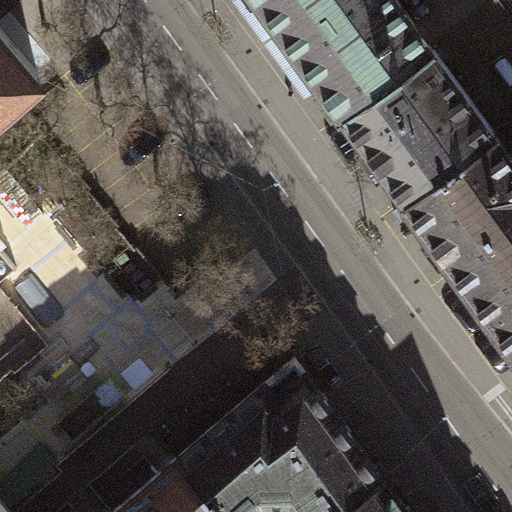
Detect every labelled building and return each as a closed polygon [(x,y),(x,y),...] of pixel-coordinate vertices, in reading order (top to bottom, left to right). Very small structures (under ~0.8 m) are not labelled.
[(0,0),(0,18),(20,0),(0,0)] [(334,103),(343,115),(435,49),(426,36),(417,24),(399,0),(259,0),(325,90),(334,103)] [(0,103),(39,70),(0,25),(0,103)] [(343,115),(405,200),(496,134),(435,49),(343,115)] [(511,155),(496,134),(405,200),(511,347),(511,155)] [(284,511),(282,499),(291,511),(331,511),(382,475),(296,355),(178,456),(225,511),(259,511),(266,506),(266,511),(284,511)] [(225,511),(178,456),(112,511),(225,511)] [(409,511),(382,475),(331,511),(409,511)] [(0,511),(15,511),(0,494),(0,511)]
